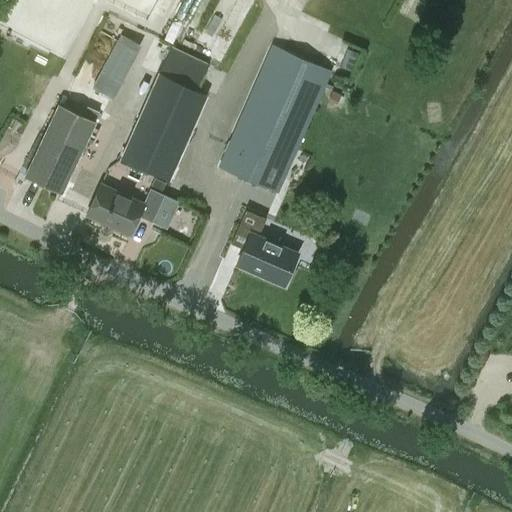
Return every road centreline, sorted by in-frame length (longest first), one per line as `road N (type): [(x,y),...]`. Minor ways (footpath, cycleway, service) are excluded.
road 1 (unclassified): [(511,454),(0,216)]
road 2 (track): [(179,303),(227,192),(193,175),(275,7),(270,0)]
road 3 (track): [(90,261),(0,469)]
